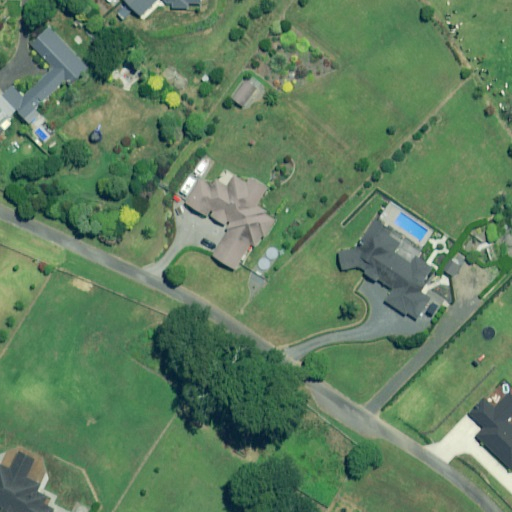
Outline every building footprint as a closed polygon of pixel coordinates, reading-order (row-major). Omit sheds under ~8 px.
[(122,0),(140,16),(154,0),(161,0),(166,4),(172,4),(172,9),(186,9),(186,5),(200,5),(200,0),(122,0)] [(2,95),(31,124),(42,113),(35,106),(66,77),(72,83),(87,68),(48,28),(31,45),(54,68),(25,97),(12,84),(2,95)] [(257,89),(245,81),(232,99),(244,107),(257,89)] [(0,126),(9,117),(0,108),(0,126)] [(211,188),(199,181),(185,204),(206,216),(207,214),(230,227),(212,256),(235,270),(250,245),(257,250),(275,220),(264,213),(265,211),(257,205),(267,188),(251,178),(247,184),(235,177),(228,189),(216,181),(211,188)] [(357,248),(338,252),(342,270),(357,266),(366,272),(365,273),(376,280),(378,277),(394,288),(385,301),(405,315),(407,313),(416,319),(429,298),(418,291),(432,270),(415,258),(411,264),(393,252),(399,244),(387,236),(390,232),(374,222),(357,248)] [(461,267),(454,260),(445,269),(453,276),(461,267)] [(484,398),(470,413),(485,427),(476,437),(511,470),(511,468),(511,424),(507,420),(511,415),(511,396),(509,394),(495,408),(484,398)] [(0,506),(2,508),(0,511),(2,511),(39,511),(38,511),(45,497),(35,492),(38,484),(25,478),(34,460),(18,452),(9,471),(0,466),(0,506)]
